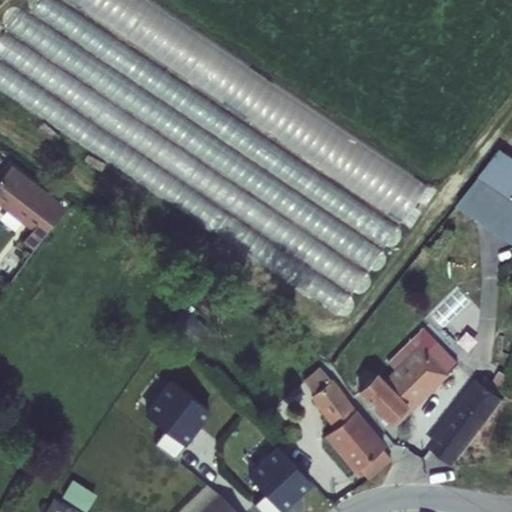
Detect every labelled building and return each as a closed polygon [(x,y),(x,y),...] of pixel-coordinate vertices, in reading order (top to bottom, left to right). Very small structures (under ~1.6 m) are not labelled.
[(160,0),(80,0),(139,36),(161,0),(160,0)] [(511,157),(502,150),(480,178),(511,199),(511,157)] [(383,157),(364,193),(406,214),(424,177),(383,157)] [(35,251),(63,212),(43,197),(47,192),(9,164),(0,175),(0,202),(31,227),(21,240),(35,251)] [(511,199),(480,178),(458,206),(511,241),(511,199)] [(63,212),(66,207),(47,192),(43,197),(63,212)] [(211,337),(192,316),(177,329),(195,349),(211,337)] [(389,376),(382,369),(364,388),(395,416),(417,393),(422,397),(461,355),(425,322),(395,354),(403,361),(389,376)] [(506,398),(483,380),(432,445),(454,464),(506,398)] [(187,433),(204,411),(168,383),(142,417),(161,432),(150,446),(170,461),(190,435),(187,433)] [(385,449),(329,383),(311,398),(328,418),(318,427),(364,481),(388,459),(382,451),(385,449)] [(150,446),(137,436),(89,511),(152,511),(154,509),(181,469),(170,461),(150,446)] [(295,498),(315,480),(286,450),(256,479),(269,493),(258,504),(265,511),(286,511),(298,501),(295,498)] [(202,511),(216,497),(214,494),(204,487),(179,511),(202,511)] [(79,511),(88,511),(95,502),(71,488),(62,502),(79,511)] [(231,511),(216,497),(202,511),(231,511)]
